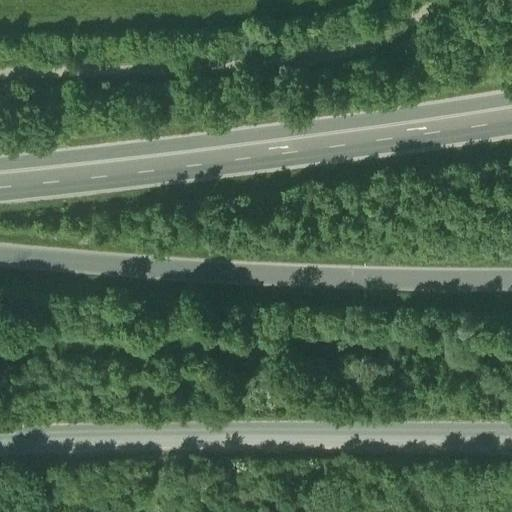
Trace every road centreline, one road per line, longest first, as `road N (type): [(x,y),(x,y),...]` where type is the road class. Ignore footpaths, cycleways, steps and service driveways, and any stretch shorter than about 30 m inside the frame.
road 1 (primary): [(0,187),(511,119)]
road 2 (primary): [(0,260),(511,273)]
road 3 (track): [(0,76),(325,48),(422,12),(433,0)]
